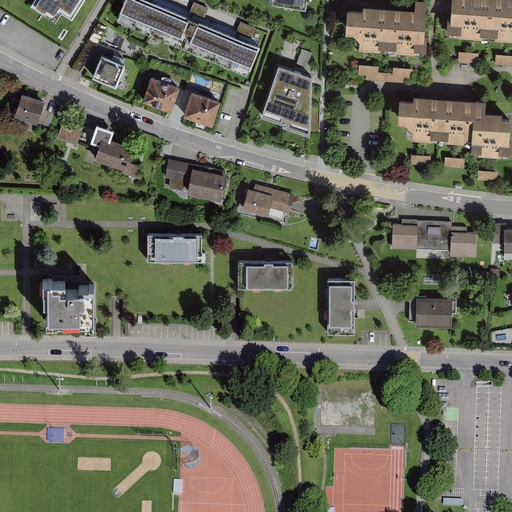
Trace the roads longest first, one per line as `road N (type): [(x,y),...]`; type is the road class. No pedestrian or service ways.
road 1 (residential): [(0,58),(125,116),(308,175),(511,208)]
road 2 (residential): [(0,347),(511,362)]
